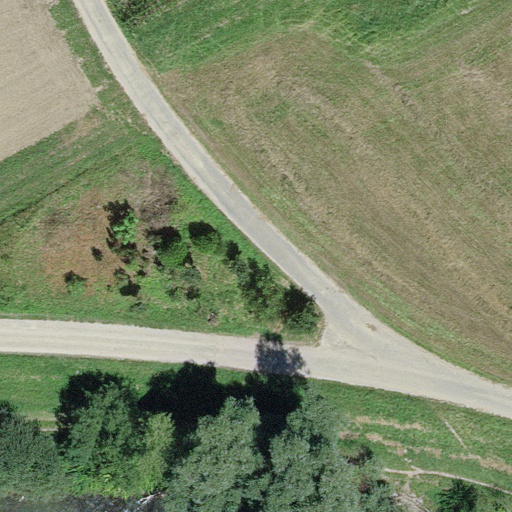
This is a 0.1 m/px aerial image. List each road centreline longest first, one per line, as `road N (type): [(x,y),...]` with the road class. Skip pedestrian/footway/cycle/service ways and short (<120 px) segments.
road 1 (track): [(511,405),(411,374),(74,331),(0,330)]
road 2 (track): [(411,374),(237,207),(151,97),(90,0)]
